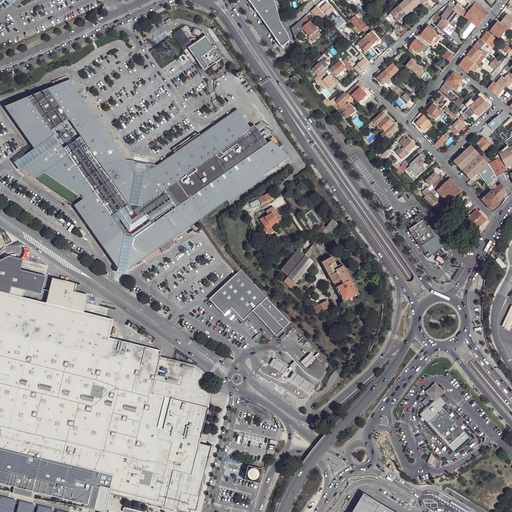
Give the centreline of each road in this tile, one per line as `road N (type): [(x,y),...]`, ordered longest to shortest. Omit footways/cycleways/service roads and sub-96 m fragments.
road 1 (primary): [(438,295),(253,43)]
road 2 (primary): [(411,280),(253,43)]
road 3 (unclassified): [(232,370),(0,211)]
road 4 (unclassified): [(0,224),(225,379)]
road 5 (primary): [(281,105),(411,280)]
road 6 (secondary): [(406,344),(318,451),(283,511)]
road 7 (primary): [(281,105),(388,264)]
road 8 (tertiary): [(0,74),(167,0)]
road 9 (tertiary): [(145,0),(0,62)]
road 10 (primary): [(206,1),(281,105)]
